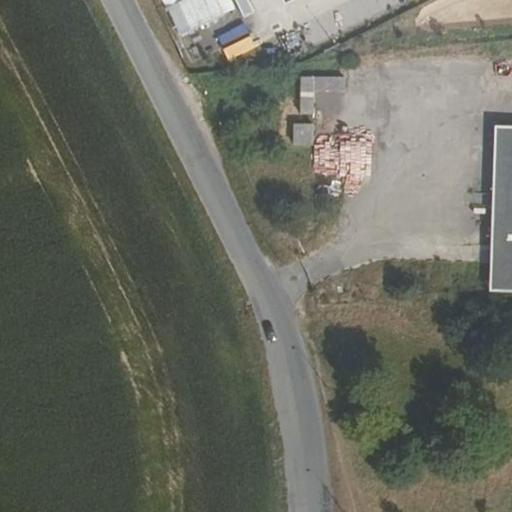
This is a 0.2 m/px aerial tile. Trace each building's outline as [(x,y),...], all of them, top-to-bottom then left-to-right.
[(480,92),(480,62),(400,64),(401,94),(480,92)] [(345,92),(345,77),(300,77),(300,124),(313,124),(314,177),(372,176),(371,105),(330,105),(330,93),(345,92)] [(291,123),(291,144),(312,144),(312,123),(291,123)] [(511,133),(502,133),(501,199),(511,198),(511,133)] [(372,202),(370,187),(342,191),(345,206),(372,202)] [(511,198),(501,199),(498,300),(511,300),(511,198)] [(410,261),(474,263),(475,246),(411,245),(410,261)] [(500,328),(418,331),(420,372),(502,368),(500,328)]
